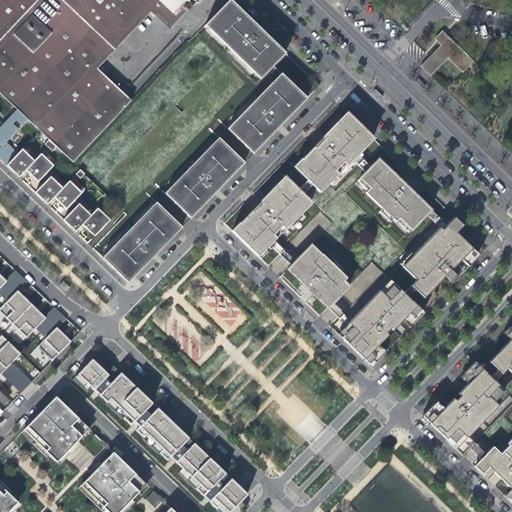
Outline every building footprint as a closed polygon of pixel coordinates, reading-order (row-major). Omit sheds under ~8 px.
[(0,0),(0,93),(17,110),(27,119),(39,130),(51,142),(47,146),(52,151),(56,146),(73,163),(132,100),(93,63),(149,4),(169,21),(182,7),(185,9),(189,5),(183,0),(0,0)] [(227,0),(202,26),(259,80),(283,54),(229,0),(227,0)] [(441,46),(420,68),(430,78),(447,60),(462,74),(473,63),(446,37),(439,45),(441,46)] [(227,129),(252,153),(282,123),(305,99),(279,74),(227,129)] [(418,75),(417,77),(424,85),(426,83),(418,75)] [(374,90),(372,92),(380,99),(381,98),(374,90)] [(0,145),(1,146),(6,142),(27,119),(17,110),(2,125),(0,127),(0,145)] [(293,167),(320,193),(338,174),(335,171),(343,162),(347,166),(372,139),(348,116),(341,123),(338,121),(322,137),(324,140),(320,144),(315,149),(313,148),(302,159),(301,159),(293,167)] [(165,193),(190,217),(220,187),(243,163),(218,138),(165,193)] [(0,159),(6,165),(17,153),(6,142),(1,146),(0,147),(0,159)] [(34,161),(21,149),(17,153),(6,165),(19,177),(24,171),(26,169),(34,161)] [(53,165),(41,153),(34,161),(26,169),(28,172),(38,181),(53,165)] [(409,231),(429,211),(407,189),(387,170),(384,173),(373,163),(358,178),(369,188),(364,193),(394,222),(397,219),(409,231)] [(76,173),(81,178),(84,174),(80,169),(76,173)] [(62,187),(50,176),(42,184),(35,192),(47,204),(52,199),(54,196),(62,187)] [(82,192),(69,180),(62,187),(54,196),(57,199),(67,209),(82,192)] [(231,231),(257,257),(276,238),(273,235),(281,226),(285,229),(310,203),(286,180),(279,187),(276,184),(260,201),(262,204),(258,208),(253,213),(251,211),(240,223),(239,222),(231,231)] [(105,200),(109,205),(113,201),(109,196),(105,200)] [(182,226),(156,202),(104,257),(130,281),(159,250),(182,226)] [(91,215),(79,203),(71,212),(64,219),(76,231),(80,226),(83,223),(91,215)] [(111,219),(98,207),(91,215),(83,223),(85,226),(95,235),(111,219)] [(434,210),(429,213),(434,223),(440,220),(434,210)] [(403,280),(423,299),(444,277),(451,284),(462,273),(454,266),(458,263),(471,249),(455,233),(462,226),(453,218),(441,230),(438,228),(401,267),(408,275),(403,280)] [(310,245),(286,270),(307,290),(309,288),(313,292),(319,298),(317,300),(326,309),(348,287),(343,282),(346,279),(321,255),(310,245)] [(5,281),(11,288),(21,278),(14,272),(5,281)] [(0,297),(1,298),(11,288),(5,281),(0,276),(0,297)] [(11,288),(18,294),(27,284),(21,278),(11,288)] [(66,292),(69,289),(63,282),(59,286),(66,292)] [(228,330),(242,316),(212,285),(198,299),(228,330)] [(0,314),(12,326),(31,306),(18,294),(11,288),(1,298),(6,303),(0,309),(0,314)] [(349,329),(340,338),(364,361),(388,336),(385,334),(387,332),(390,329),(392,331),(416,307),(396,288),(386,299),(378,291),(345,325),(349,329)] [(40,335),(50,324),(44,318),(31,306),(12,326),(26,339),(35,330),(40,335)] [(50,324),(60,315),(53,309),(44,318),(50,324)] [(50,324),(57,330),(66,321),(60,315),(50,324)] [(511,323),(502,334),(510,341),(488,363),(501,375),(507,370),(511,374),(511,323)] [(51,363),(70,343),(57,330),(50,324),(40,335),(45,340),(36,349),(51,363)] [(0,364),(6,371),(11,365),(20,356),(1,337),(0,338),(0,364)] [(92,361),(77,376),(86,385),(106,404),(110,400),(126,416),(122,419),(130,427),(133,423),(139,428),(135,432),(143,439),(147,436),(162,451),(158,454),(166,462),(170,458),(191,478),(198,486),(195,489),(209,503),(213,499),(221,506),(226,511),(230,511),(246,496),(235,485),(193,445),(188,450),(183,445),(188,440),(157,410),(152,415),(146,410),(152,404),(120,374),(109,385),(104,380),(108,376),(92,361)] [(15,380),(21,374),(11,365),(6,371),(15,380)] [(110,373),(108,376),(104,380),(109,385),(120,374),(117,371),(115,369),(110,373)] [(453,400),(428,423),(451,445),(463,435),(466,439),(498,407),(490,399),(500,388),(481,370),(457,395),(460,397),(455,402),(453,400)] [(0,376),(10,385),(15,380),(6,371),(0,376)] [(31,384),(21,374),(15,380),(10,385),(20,395),(25,389),(31,384)] [(86,385),(77,376),(73,380),(82,389),(86,385)] [(74,444),(88,430),(55,398),(23,431),(56,463),(74,444)] [(110,400),(106,404),(106,405),(122,420),(122,419),(126,416),(110,400)] [(155,407),(152,404),(146,410),(152,415),(157,410),(155,407)] [(54,465),(56,463),(23,431),(21,434),(54,465)] [(162,451),(147,436),(143,439),(143,440),(158,455),(158,454),(162,451)] [(491,448),(480,459),(511,490),(511,440),(511,439),(505,444),(507,446),(498,455),(491,448)] [(108,452),(110,449),(102,440),(101,442),(106,446),(104,448),(108,452)] [(191,442),(188,440),(183,445),(188,450),(193,445),(191,442)] [(81,487),(107,511),(119,511),(146,486),(113,454),(99,468),(81,487)] [(198,486),(191,478),(187,482),(195,489),(198,486)] [(0,481),(0,487),(17,504),(20,501),(0,481)] [(0,487),(0,511),(8,511),(17,504),(0,487)] [(101,511),(107,511),(81,487),(78,489),(101,511)] [(145,500),(154,509),(162,502),(153,492),(145,500)] [(213,499),(209,503),(217,511),(221,506),(213,499)]
